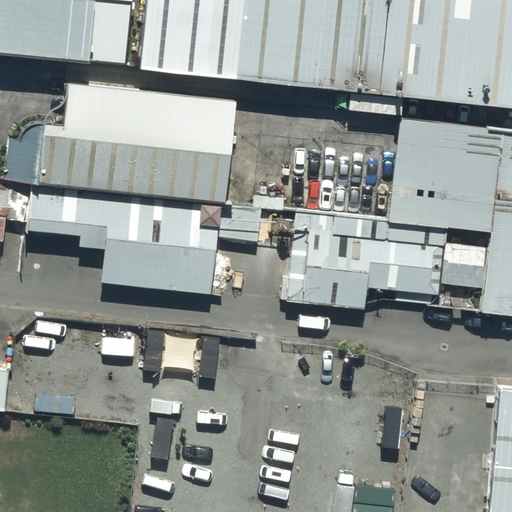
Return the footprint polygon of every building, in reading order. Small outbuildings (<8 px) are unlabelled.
[(0,0),(0,62),(123,74),(130,5),(74,0),(0,0)] [(317,0),(139,0),(133,57),(309,77),(317,0)] [(511,0),(317,0),(309,77),(511,98),(511,0)] [(36,116),(30,175),(220,194),(230,96),(59,78),(55,118),(36,116)] [(511,107),(389,96),(380,196),(471,204),(463,288),(511,292),(511,107)] [(8,174),(0,173),(0,205),(5,206),(8,174)] [(210,206),(24,193),(22,230),(101,235),(98,284),(205,291),(210,206)] [(433,228),(280,214),(274,276),(361,284),(363,265),(429,271),(433,228)] [(511,511),(511,382),(498,382),(487,511),(511,511)]
